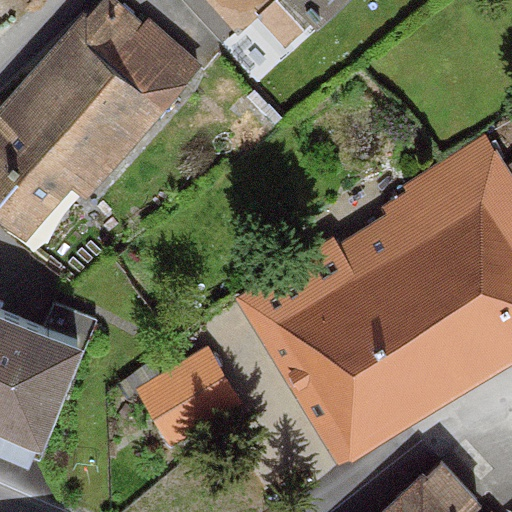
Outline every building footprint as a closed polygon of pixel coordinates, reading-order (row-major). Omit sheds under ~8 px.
[(27,86),(21,94),(27,100),(0,130),(0,211),(4,215),(15,225),(60,173),(81,192),(159,103),(111,61),(138,31),(110,6),(33,92),(27,86)] [(495,151),(485,135),(404,185),(408,192),(383,208),(386,213),(337,242),(334,236),(235,297),(339,466),(351,459),(354,463),(511,366),(511,170),(499,149),(495,151)] [(0,414),(45,433),(92,318),(51,301),(39,326),(12,315),(0,310),(0,414)] [(169,436),(189,423),(201,416),(229,398),(200,352),(184,362),(171,370),(141,388),(169,436)] [(424,485),(417,478),(381,511),(459,511),(473,499),(444,467),(424,485)]
